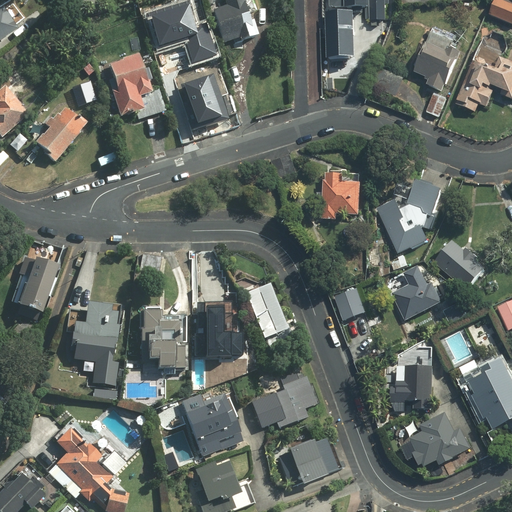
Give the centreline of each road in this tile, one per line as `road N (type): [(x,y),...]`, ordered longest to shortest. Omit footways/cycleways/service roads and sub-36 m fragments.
road 1 (residential): [(89,227),(267,237),(299,273),(380,479),(403,496),(432,501),(511,470)]
road 2 (residential): [(89,227),(98,198),(114,188),(332,120),(361,120),(470,161),(511,159)]
